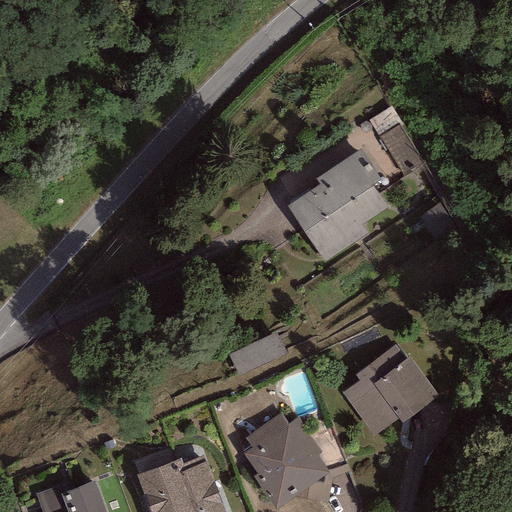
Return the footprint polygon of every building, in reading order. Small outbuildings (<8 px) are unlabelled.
[(372,113),(395,171),(418,162),(395,104),(372,113)] [(320,187),(289,207),(326,265),(369,238),(362,227),(387,211),(372,187),(380,182),(360,151),(315,180),(320,187)] [(228,348),(235,369),(284,353),(277,331),(228,348)] [(398,346),(339,391),(379,443),(438,398),(398,346)] [(290,414),(237,447),(276,509),(329,477),(290,414)] [(223,511),(203,456),(136,479),(147,511),(223,511)] [(102,511),(91,477),(35,497),(40,511),(102,511)]
